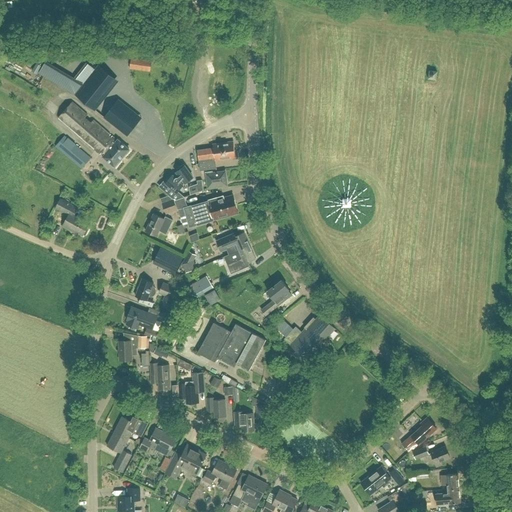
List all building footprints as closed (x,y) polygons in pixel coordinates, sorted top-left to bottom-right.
[(130,69),(150,72),(152,61),(132,59),(130,69)] [(426,80),(435,82),(438,73),(429,71),(426,80)] [(100,89),(87,79),(75,95),(88,105),(100,89)] [(54,97),(58,90),(51,87),(47,93),(54,97)] [(127,135),(141,117),(118,99),(104,117),(127,135)] [(59,118),(100,153),(101,152),(103,153),(102,154),(115,165),(130,148),(118,138),(117,139),(112,135),(111,136),(109,135),(111,133),(94,119),(91,122),(84,116),(87,113),(73,102),(59,118)] [(135,103),(132,106),(140,113),(142,109),(135,103)] [(65,135),(55,147),(82,169),(91,158),(65,135)] [(212,144),(213,148),(198,151),(201,170),(217,168),(216,161),(236,158),(234,141),(212,144)] [(172,188),(167,194),(173,200),(174,199),(175,201),(185,197),(178,191),(183,185),(185,183),(193,177),(183,164),(177,169),(178,170),(176,172),(177,173),(173,176),(172,175),(166,183),(172,188)] [(209,187),(227,184),(225,171),(213,173),(213,171),(207,171),(209,187)] [(239,213),(234,195),(224,198),(224,196),(185,208),(191,227),(239,213)] [(173,200),(163,204),(167,214),(178,210),(175,201),(174,199),(173,200)] [(58,209),(69,214),(63,226),(83,236),(84,234),(86,235),(88,229),(87,228),(89,223),(75,216),(79,208),(62,200),(58,209)] [(178,202),(180,208),(187,205),(185,200),(178,202)] [(160,231),(167,234),(174,220),(166,216),(165,219),(154,214),(146,231),(157,236),(160,231)] [(234,233),(223,237),(216,240),(221,252),(237,245),(239,250),(250,246),(245,232),(235,236),(234,233)] [(195,242),(202,239),(198,233),(192,236),(195,242)] [(250,246),(239,250),(242,257),(227,264),(232,273),(250,266),(248,262),(256,259),(250,246)] [(161,248),(154,263),(174,273),(182,258),(161,248)] [(182,264),(194,261),(197,255),(189,251),(182,264)] [(154,283),(142,278),(135,296),(147,300),(149,296),(149,297),(150,297),(152,296),(154,295),(156,294),(156,292),(156,290),(156,288),(154,286),(153,286),(154,283)] [(292,295),(288,290),(289,289),(282,280),(268,291),(275,300),(262,310),(266,315),(292,295)] [(177,287),(163,281),(158,293),(165,296),(162,301),(170,305),(173,298),(177,287)] [(189,294),(198,297),(214,288),(210,281),(201,287),(197,281),(186,288),(189,294)] [(211,304),(220,299),(215,290),(206,295),(211,304)] [(132,307),(127,319),(128,319),(126,324),(138,328),(140,323),(146,326),(146,324),(153,327),(159,311),(150,307),(148,313),(132,307)] [(270,324),(281,316),(277,310),(266,319),(270,324)] [(309,323),(326,339),(336,328),(321,314),(316,320),(314,318),(309,323)] [(215,362),(217,358),(235,368),(237,363),(250,370),(266,340),(236,324),(232,332),(214,323),(198,353),(215,362)] [(326,339),(309,323),(305,327),(306,328),(302,333),(296,327),(295,329),(317,349),(326,339)] [(158,331),(147,327),(144,334),(155,339),(158,331)] [(317,349),(295,329),(285,339),(291,344),(290,344),(307,360),(317,349)] [(133,354),(138,354),(137,348),(149,348),(149,344),(147,344),(147,336),(137,336),(125,333),(126,341),(119,341),(120,361),(133,360),(133,354)] [(165,350),(156,345),(152,353),(162,357),(165,350)] [(152,383),(159,383),(159,390),(171,389),(169,365),(158,366),(158,363),(151,364),(152,383)] [(199,403),(198,392),(206,392),(204,371),(192,372),(193,385),(186,386),(186,383),(179,384),(180,399),(187,398),(187,404),(199,403)] [(207,398),(208,412),(215,412),(215,418),(227,417),(226,399),(214,400),(214,397),(207,398)] [(267,404),(257,405),(258,416),(267,416),(267,404)] [(253,413),(246,413),(246,411),(234,412),(236,426),(242,426),(243,431),(255,431),(253,413)] [(115,431),(129,438),(134,428),(143,433),(148,423),(132,415),(129,420),(122,416),(115,431)] [(430,419),(402,444),(410,452),(437,428),(430,419)] [(145,438),(140,447),(148,451),(150,446),(169,455),(177,438),(156,428),(150,441),(145,438)] [(129,438),(115,431),(107,445),(121,453),(114,467),(123,472),(132,454),(123,450),(129,438)] [(176,477),(181,468),(196,475),(197,475),(202,477),(206,469),(201,467),(207,455),(194,448),(195,447),(188,444),(182,455),(177,452),(172,460),(165,457),(160,468),(167,472),(166,472),(176,477)] [(443,465),(442,462),(451,458),(445,444),(430,450),(437,467),(443,465)] [(416,460),(430,454),(426,446),(412,451),(416,460)] [(203,479),(213,484),(217,476),(223,479),(219,486),(227,490),(237,470),(218,460),(212,473),(207,470),(203,479)] [(371,494),(391,478),(382,466),(361,482),(371,494)] [(405,481),(395,467),(389,472),(399,485),(405,481)] [(428,471),(409,472),(409,481),(417,480),(416,479),(429,477),(428,471)] [(261,499),(268,484),(243,472),(237,483),(239,484),(230,502),(238,507),(246,492),(261,499)] [(448,489),(459,488),(458,473),(441,475),(442,485),(447,485),(448,489)] [(135,511),(135,500),(141,500),(140,488),(128,488),(128,496),(118,496),(118,506),(119,506),(119,511),(135,511)] [(437,505),(444,504),(461,503),(459,488),(448,489),(448,493),(436,494),(437,505)] [(264,511),(272,511),(276,506),(287,511),(292,511),(298,500),(279,490),(272,505),(267,502),(263,511),(264,511)] [(387,497),(391,501),(378,509),(380,511),(399,511),(407,507),(397,491),(387,497)] [(334,511),(335,511),(322,505),(323,504),(319,502),(320,501),(315,498),(311,506),(306,503),(301,511),(334,511)]
